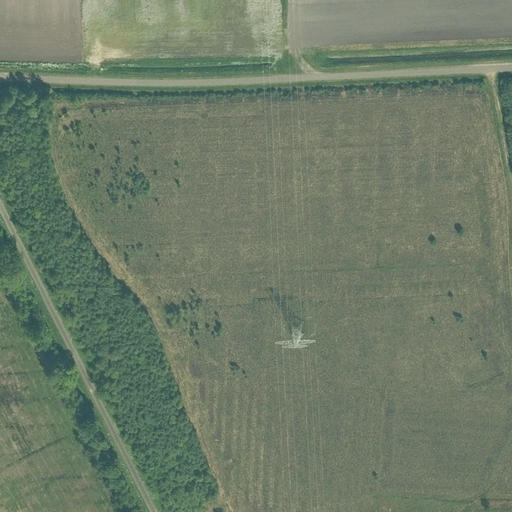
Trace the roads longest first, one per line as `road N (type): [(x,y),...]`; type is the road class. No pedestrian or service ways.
road 1 (unclassified): [(511,68),(167,83),(0,77)]
road 2 (unclassified): [(153,511),(0,204)]
